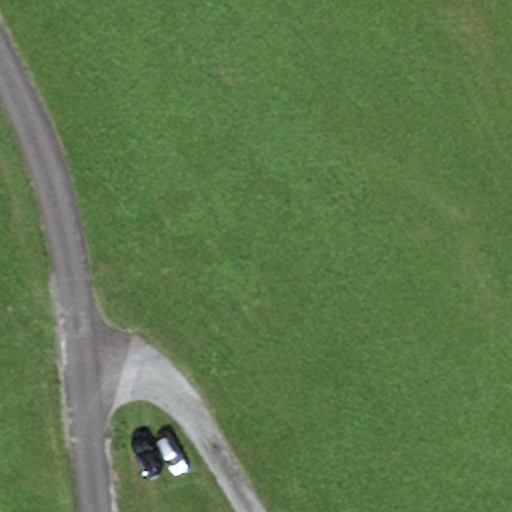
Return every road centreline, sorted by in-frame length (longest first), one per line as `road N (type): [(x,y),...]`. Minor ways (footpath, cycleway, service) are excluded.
road 1 (track): [(0,67),(65,214),(82,375)]
road 2 (residential): [(82,375),(94,511)]
